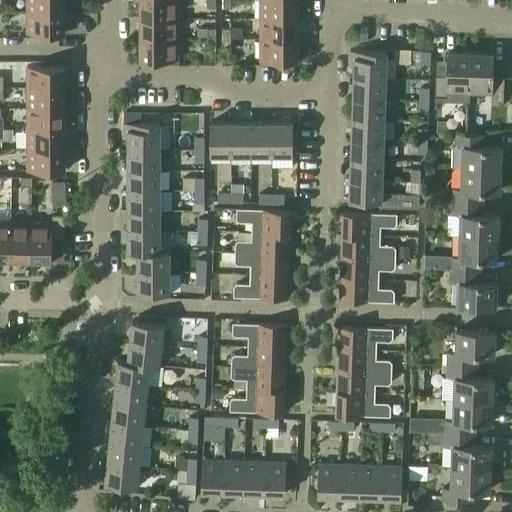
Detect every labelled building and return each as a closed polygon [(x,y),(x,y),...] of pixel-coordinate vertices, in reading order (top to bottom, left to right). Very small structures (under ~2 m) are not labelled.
[(65,11),(64,0),(26,0),(27,11),(65,11)] [(178,18),(178,0),(140,0),(140,18),(178,18)] [(298,18),(298,0),(259,0),(260,18),(298,18)] [(65,33),(65,11),(27,11),(27,33),(65,33)] [(178,38),(178,18),(140,18),(140,38),(178,38)] [(298,38),(298,18),(260,18),(260,38),(298,38)] [(216,38),(216,28),(207,28),(207,38),(216,38)] [(231,38),(231,28),(222,28),(222,38),(231,38)] [(178,60),(178,38),(140,38),(140,60),(178,60)] [(216,49),(216,38),(207,38),(207,49),(216,49)] [(231,49),(231,38),(222,38),(222,49),(231,49)] [(298,60),(298,38),(260,38),(260,60),(298,60)] [(354,74),(386,75),(387,51),(350,50),(350,65),(354,66),(354,74)] [(430,63),(431,51),(422,50),(421,63),(430,63)] [(469,92),(471,52),(448,51),(447,75),(436,75),(435,99),(447,99),(469,100),(469,92)] [(493,53),(471,52),(469,92),(492,93),(491,101),(503,101),(504,77),(493,77),(493,53)] [(65,66),(53,66),(27,66),(27,87),(65,87),(65,66)] [(385,97),(386,75),(354,74),(353,96),(385,97)] [(65,108),(65,87),(27,87),(27,108),(65,108)] [(429,100),(429,87),(420,87),(420,100),(429,100)] [(385,117),(385,97),(353,96),(352,116),(385,117)] [(428,113),(429,100),(420,100),(420,112),(428,113)] [(65,128),(65,108),(27,108),(27,128),(65,128)] [(384,139),(385,117),(352,116),(351,137),(384,139)] [(160,146),(160,122),(124,122),(124,138),(128,138),(128,146),(160,146)] [(232,154),(232,122),(210,122),(210,154),(232,154)] [(252,154),(252,122),(232,122),(232,154),(252,154)] [(274,154),(274,122),(252,122),(252,154),(274,154)] [(293,122),(274,122),(274,154),(293,154),(293,122)] [(65,149),(65,128),(27,128),(27,148),(65,149)] [(427,141),(428,131),(428,128),(419,128),(419,141),(427,141)] [(480,133),(455,133),(455,146),(452,146),(452,167),(462,167),(501,168),(502,146),(480,145),(480,133)] [(204,149),(204,136),(195,136),(195,149),(204,149)] [(383,160),(384,139),(351,137),(351,159),(383,160)] [(427,153),(427,141),(419,141),(418,153),(427,153)] [(160,167),(160,146),(128,146),(128,167),(160,167)] [(65,170),(65,149),(27,148),(27,170),(65,170)] [(204,162),(204,149),(195,149),(195,162),(204,162)] [(382,182),(383,160),(351,159),(350,181),(382,182)] [(160,189),(160,167),(128,167),(128,189),(160,189)] [(500,191),(501,168),(462,167),(461,188),(453,188),(453,201),(478,202),(479,190),(500,191)] [(420,181),(420,169),(412,168),(411,181),(420,181)] [(32,185),(32,177),(22,177),(22,185),(32,185)] [(204,190),(204,177),(195,177),(195,190),(204,190)] [(65,202),(65,181),(53,181),(53,202),(65,202)] [(382,193),(382,182),(350,181),(349,200),(382,201),(381,206),(419,207),(419,194),(411,194),(382,193)] [(419,194),(420,181),(411,181),(411,194),(419,194)] [(160,211),(160,189),(128,189),(128,211),(160,211)] [(204,202),(204,190),(195,190),(195,202),(204,202)] [(231,201),(231,193),(218,192),(218,201),(231,201)] [(243,202),(244,193),(231,193),(231,201),(243,202)] [(271,203),(272,194),(259,194),(259,202),(271,203)] [(284,203),(284,195),(272,194),(271,203),(284,203)] [(478,213),(478,202),(453,201),(452,214),(460,214),(459,235),(499,236),(499,214),(478,213)] [(290,232),(291,210),(237,208),(236,218),(239,221),(252,222),(252,231),(290,232)] [(160,232),(160,211),(128,211),(128,232),(160,232)] [(397,224),(397,213),(343,211),(342,234),(380,235),(381,226),(394,226),(397,224)] [(52,222),(31,222),(30,260),(51,260),(52,239),(64,240),(65,215),(52,215),(52,222)] [(207,231),(208,218),(199,218),(198,231),(207,231)] [(0,259),(10,259),(11,221),(0,220),(0,259)] [(30,260),(31,222),(11,221),(10,259),(30,260)] [(207,244),(207,231),(198,231),(198,243),(207,244)] [(289,254),(290,232),(252,231),(251,240),(238,239),(235,242),(235,252),(289,254)] [(160,252),(160,251),(160,232),(128,232),(128,252),(137,252),(160,252)] [(380,244),(380,235),(342,234),(341,256),(396,257),(396,248),(393,245),(380,244)] [(498,259),(499,236),(459,235),(459,256),(451,256),(451,269),(476,270),(476,258),(498,259)] [(170,251),(160,251),(160,252),(137,252),(137,272),(170,272),(170,251)] [(289,275),(289,254),(235,252),(235,262),(237,264),(250,265),(250,274),(289,275)] [(395,267),(396,257),(341,256),(341,277),(379,278),(379,269),(392,270),(395,267)] [(206,272),(206,259),(197,259),(197,271),(206,272)] [(475,281),(476,270),(451,269),(450,282),(458,282),(457,304),(496,305),(497,282),(475,281)] [(205,284),(206,272),(197,271),(196,284),(205,284)] [(170,292),(170,272),(137,272),(137,292),(170,292)] [(288,298),(289,275),(250,274),(250,283),(237,283),(234,285),(233,296),(288,298)] [(379,288),(379,278),(341,277),(340,300),(394,301),(395,291),(392,288),(379,288)] [(164,323),(132,320),(130,340),(162,344),(164,323)] [(287,324),(233,322),(232,333),(235,336),(248,336),(248,345),(286,347),(287,324)] [(393,338),(393,328),(339,326),(338,348),(377,350),(377,341),(390,341),(393,338)] [(494,354),(495,331),(456,330),(455,352),(448,351),(447,364),(472,365),(473,353),(494,354)] [(207,349),(207,336),(198,336),(198,349),(207,349)] [(159,366),(162,344),(130,340),(128,361),(150,363),(150,365),(159,366)] [(286,368),(286,347),(248,345),(247,354),(234,354),(231,357),(231,366),(286,368)] [(376,359),(377,350),(338,348),(337,370),(392,372),(392,362),(389,359),(376,359)] [(206,361),(207,349),(198,349),(197,361),(206,361)] [(147,388),(150,365),(150,363),(128,361),(118,360),(116,384),(147,388)] [(493,400),(494,377),(472,377),(472,365),(447,364),(446,398),(454,398),(493,400)] [(285,390),(286,368),(231,366),(231,376),(234,379),(247,379),(246,388),(285,390)] [(391,381),(392,372),(337,370),(337,391),(375,393),(375,384),(389,384),(391,381)] [(205,390),(206,377),(197,377),(196,389),(205,390)] [(145,407),(147,388),(116,384),(113,404),(145,407)] [(284,412),(285,390),(246,388),(246,397),(233,397),(230,400),(230,410),(284,412)] [(205,402),(205,390),(196,389),(196,402),(205,402)] [(375,402),(375,393),(337,391),(336,414),(390,416),(391,405),(388,402),(375,402)] [(492,422),(493,400),(454,398),(453,420),(445,419),(445,432),(470,433),(470,421),(492,422)] [(143,430),(145,407),(113,404),(111,427),(143,430)] [(225,425),(226,416),(213,416),(213,425),(225,425)] [(238,426),(238,417),(226,416),(225,425),(238,426)] [(198,430),(198,417),(189,417),(189,430),(198,430)] [(266,427),(266,418),(254,417),(253,426),(266,427)] [(425,417),(410,417),(410,431),(425,431),(425,417)] [(278,427),(279,418),(266,418),(266,427),(278,427)] [(341,429),(342,420),(329,420),(329,429),(341,429)] [(354,430),(354,421),(342,420),(341,429),(354,430)] [(382,430),(382,422),(370,421),(370,430),(382,430)] [(395,431),(395,422),(382,422),(382,430),(395,431)] [(141,450),(143,430),(111,427),(109,447),(141,450)] [(197,443),(198,430),(189,430),(188,442),(197,443)] [(470,445),(470,433),(445,432),(444,445),(452,445),(451,466),(491,468),(491,446),(470,445)] [(139,470),(141,450),(109,447),(107,466),(139,470)] [(196,471),(197,458),(188,458),(187,470),(196,471)] [(223,491),(224,459),(203,459),(202,491),(223,491)] [(243,492),(244,460),(224,459),(223,491),(243,492)] [(267,493),(268,461),(244,460),(243,492),(267,493)] [(285,494),(286,461),(268,461),(267,493),(285,494)] [(340,495),(342,463),(319,462),(318,495),(340,495)] [(359,496),(361,464),(342,463),(340,495),(359,496)] [(382,497),(383,465),(361,464),(359,496),(382,497)] [(401,497),(402,465),(383,465),(382,497),(401,497)] [(137,487),(139,470),(107,466),(105,483),(137,487)] [(490,490),(491,468),(451,466),(451,488),(443,487),(442,500),(468,501),(468,489),(490,490)] [(196,483),(196,471),(187,470),(187,483),(196,483)]
